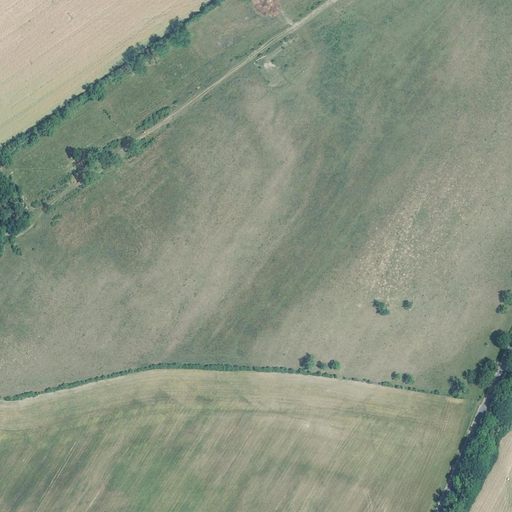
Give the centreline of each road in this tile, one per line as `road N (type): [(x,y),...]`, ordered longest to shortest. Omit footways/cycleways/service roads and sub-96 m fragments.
road 1 (tertiary): [(439,511),(511,347)]
road 2 (track): [(333,0),(229,73)]
